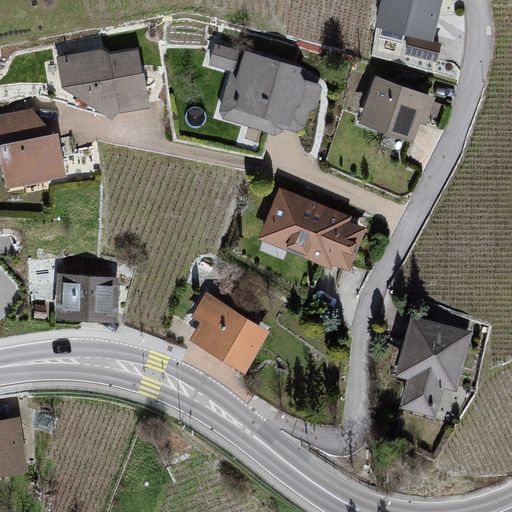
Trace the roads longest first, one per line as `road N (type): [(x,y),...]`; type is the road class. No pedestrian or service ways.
road 1 (residential): [(246,430),(271,417),(319,435),(338,432),(360,305),(416,203),(477,44),(471,0)]
road 2 (secondary): [(0,367),(108,362),(182,388),(246,430)]
road 3 (secondary): [(246,430),(363,511)]
